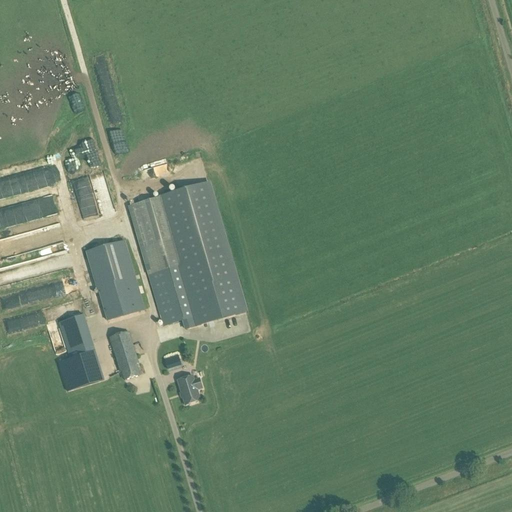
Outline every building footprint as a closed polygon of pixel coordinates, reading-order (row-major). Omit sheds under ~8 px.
[(147,183),(158,182),(157,173),(146,175),(147,183)] [(164,327),(183,321),(186,330),(246,313),(209,184),(129,207),(164,327)] [(0,236),(0,251),(0,252),(61,237),(57,222),(0,236)] [(125,243),(88,253),(108,322),(145,311),(125,243)] [(36,284),(0,293),(0,308),(40,298),(36,284)] [(14,316),(16,325),(60,314),(58,305),(14,316)] [(60,323),(72,360),(82,357),(91,387),(105,383),(96,353),(95,353),(83,316),(60,323)] [(0,331),(0,332),(12,328),(9,317),(0,320),(0,331)] [(110,339),(120,373),(122,372),(125,381),(140,376),(138,368),(140,367),(129,333),(110,339)] [(178,381),(185,406),(201,402),(197,391),(202,389),(199,379),(191,382),(190,378),(178,381)]
